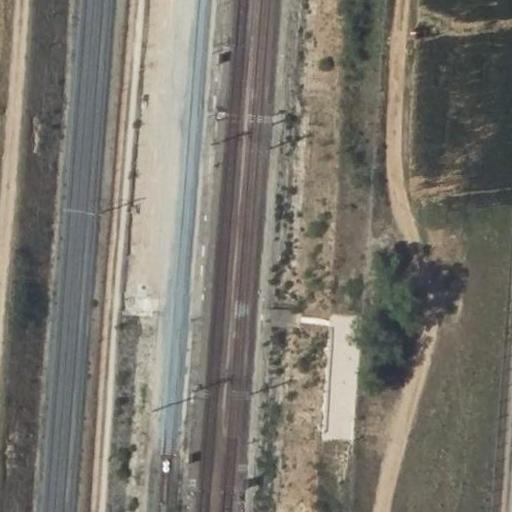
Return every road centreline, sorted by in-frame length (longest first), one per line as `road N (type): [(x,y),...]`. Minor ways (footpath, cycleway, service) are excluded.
road 1 (track): [(379,511),(414,341),(414,266),(382,148),(394,0)]
road 2 (track): [(0,238),(20,0)]
